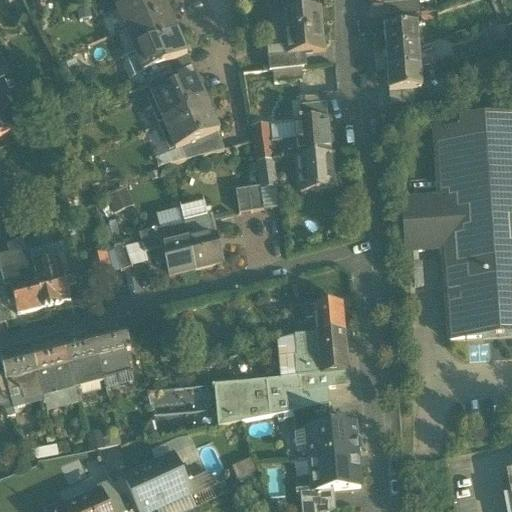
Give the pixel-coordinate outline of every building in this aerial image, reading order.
[(126,31),(131,29),(167,14),(161,0),(143,0),(130,6),(125,8),(117,11),(126,31)] [(121,0),(125,8),(130,6),(127,0),(121,0)] [(371,0),(371,8),(383,8),(399,7),(396,0),(371,0)] [(383,8),(384,19),(392,19),(416,17),(420,17),(419,5),(399,7),(383,8)] [(288,57),(288,58),(302,57),(323,55),(319,11),(284,15),(288,57)] [(131,29),(140,49),(176,34),(167,14),(131,29)] [(393,30),(417,29),(416,17),(392,19),(393,30)] [(384,31),(393,30),(392,19),(384,19),(383,19),(384,31)] [(384,31),(386,53),(420,50),(418,29),(418,28),(417,29),(393,30),(384,31)] [(131,29),(126,31),(116,35),(125,56),(134,52),(140,49),(131,29)] [(508,43),(503,29),(488,34),(492,48),(508,43)] [(186,58),(176,34),(140,49),(134,52),(136,55),(144,76),(167,66),(186,58)] [(388,72),(389,74),(420,72),(421,71),(420,50),(386,53),(387,72),(388,72)] [(144,76),(136,55),(122,61),(131,81),(144,76)] [(268,58),(269,73),(302,70),(304,70),(302,57),(288,58),(288,57),(268,58)] [(186,58),(167,66),(171,77),(191,69),(186,58)] [(169,78),(171,77),(167,66),(144,76),(149,87),(169,78)] [(169,78),(174,89),(196,80),(191,69),(171,77),(169,78)] [(269,73),(263,74),(264,88),(303,84),(302,70),(269,73)] [(421,93),(420,72),(389,74),(390,95),(412,94),(421,93)] [(263,74),(243,75),(245,89),(264,88),(263,74)] [(174,89),(169,78),(149,87),(147,88),(152,99),(174,89)] [(152,99),(163,126),(207,107),(196,80),(174,89),(152,99)] [(412,94),(413,106),(428,101),(427,93),(421,93),(412,94)] [(390,95),(391,108),(413,106),(412,94),(390,95)] [(0,97),(0,138),(18,130),(2,97),(0,97)] [(219,134),(207,107),(163,126),(175,153),(180,151),(217,135),(219,134)] [(300,110),(302,125),(328,122),(327,108),(300,110)] [(511,121),(462,125),(462,134),(434,136),(436,162),(438,201),(403,203),(407,255),(442,252),(449,342),(468,341),(511,337),(511,121)] [(296,143),(297,160),(331,157),(328,122),(302,125),(294,125),(296,143)] [(294,125),(268,128),(270,145),(296,143),(294,125)] [(258,164),(273,163),(270,145),(268,128),(250,130),(253,146),(253,149),(255,149),(258,164)] [(180,151),(186,163),(224,153),(217,135),(180,151)] [(296,143),(270,145),(273,163),(297,160),(296,143)] [(157,170),(186,163),(180,151),(175,153),(154,162),(157,170)] [(334,193),(331,157),(297,160),(301,196),(334,193)] [(258,164),(262,192),(277,190),(273,163),(258,164)] [(236,193),(239,216),(263,212),(260,192),(260,189),(236,193)] [(126,190),(107,199),(114,216),(134,208),(126,190)] [(281,210),(277,190),(262,192),(260,192),(263,212),(281,210)] [(184,226),(184,227),(195,272),(223,265),(211,220),(207,220),(203,205),(180,211),(184,226)] [(161,233),(184,227),(184,226),(180,211),(157,217),(161,233)] [(24,218),(13,224),(19,236),(31,229),(24,218)] [(19,238),(13,225),(4,229),(11,242),(19,238)] [(170,278),(195,272),(184,227),(161,233),(139,238),(141,246),(144,257),(154,254),(157,269),(166,266),(170,278)] [(113,275),(120,273),(113,249),(123,247),(121,238),(105,243),(108,254),(113,275)] [(8,248),(11,259),(27,254),(21,241),(8,248)] [(27,254),(32,265),(66,257),(62,245),(27,254)] [(123,247),(113,249),(120,273),(133,269),(128,249),(127,246),(123,247)] [(128,249),(133,269),(146,266),(144,257),(141,246),(128,249)] [(18,316),(44,310),(32,265),(27,254),(11,259),(0,261),(0,272),(4,290),(8,303),(14,301),(18,316)] [(113,275),(108,254),(88,259),(95,286),(115,281),(113,275)] [(66,257),(32,265),(44,310),(70,303),(67,291),(76,289),(68,256),(66,257)] [(315,322),(317,338),(345,335),(342,307),(327,309),(327,304),(317,305),(318,310),(305,311),(306,318),(306,322),(315,322)] [(295,330),(296,339),(317,338),(315,322),(306,322),(306,318),(294,319),(295,330)] [(93,338),(98,359),(124,353),(130,352),(124,331),(93,338)] [(296,339),(295,340),(298,380),(327,378),(348,376),(349,376),(345,335),(317,338),(296,339)] [(63,346),(68,367),(98,359),(93,338),(63,346)] [(282,382),(298,380),(295,340),(278,344),(282,382)] [(32,354),(37,375),(68,367),(63,346),(32,354)] [(129,371),(124,353),(98,359),(103,377),(110,375),(110,376),(129,371)] [(25,403),(43,398),(37,375),(32,354),(2,362),(5,375),(7,383),(8,382),(11,394),(21,391),(25,403)] [(103,377),(98,359),(68,367),(74,391),(105,383),(103,377)] [(74,391),(68,367),(37,375),(43,398),(43,399),(74,391)] [(132,385),(129,371),(110,376),(110,375),(103,377),(105,383),(107,391),(132,385)] [(0,376),(0,401),(10,399),(12,398),(11,394),(8,382),(7,383),(5,375),(0,376)] [(348,376),(327,378),(298,380),(282,382),(266,384),(214,389),(218,430),(242,425),(270,420),(293,416),(305,414),(305,413),(330,408),(328,392),(350,390),(348,376)] [(13,412),(44,404),(43,399),(43,398),(25,403),(21,391),(11,394),(12,398),(10,399),(13,412)] [(78,408),(74,391),(43,399),(44,404),(47,416),(78,408)] [(10,399),(0,401),(0,402),(1,410),(8,420),(15,418),(13,412),(10,399)] [(293,416),(295,436),(307,435),(307,434),(331,431),(329,409),(305,413),(305,414),(293,416)] [(152,421),(139,424),(142,437),(155,434),(152,421)] [(307,434),(307,435),(308,449),(310,464),(357,459),(355,429),(331,431),(307,434)] [(90,454),(106,451),(104,440),(102,432),(85,436),(90,454)] [(296,450),(308,449),(307,435),(295,436),(296,450)] [(104,440),(106,451),(121,449),(118,437),(104,440)] [(173,459),(194,450),(190,440),(178,442),(151,454),(158,468),(174,461),(173,459)] [(56,447),(30,452),(37,463),(59,459),(56,447)] [(184,470),(185,472),(201,465),(194,450),(173,459),(174,461),(179,472),(184,470)] [(360,491),(357,459),(310,464),(313,495),(313,496),(334,494),(360,491)] [(158,468),(125,483),(137,511),(158,511),(162,510),(191,497),(185,485),(179,472),(174,461),(158,468)] [(260,483),(249,462),(231,470),(241,492),(260,483)] [(179,472),(185,485),(190,483),(185,472),(184,470),(179,472)] [(191,497),(197,511),(226,499),(214,479),(205,476),(190,483),(185,485),(191,497)] [(58,498),(62,507),(64,511),(65,511),(100,497),(97,491),(93,482),(58,498)] [(97,491),(100,497),(106,511),(124,511),(112,484),(97,491)] [(301,511),(335,511),(334,494),(313,496),(313,495),(300,496),(301,511)] [(106,511),(100,497),(65,511),(64,511),(62,507),(51,511),(106,511)] [(196,511),(197,511),(191,497),(162,510),(158,511),(196,511)] [(511,511),(511,507),(510,497),(503,499),(505,511),(511,511)]
